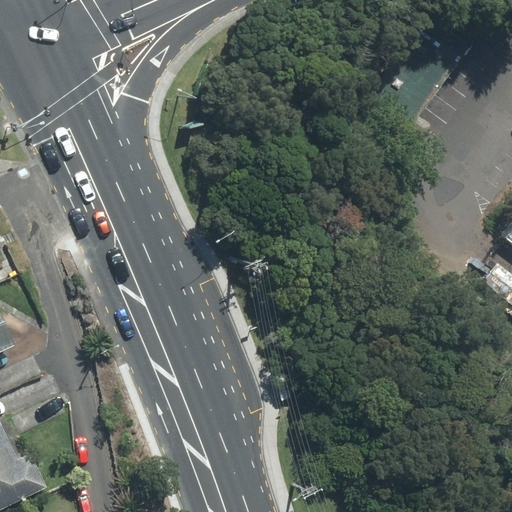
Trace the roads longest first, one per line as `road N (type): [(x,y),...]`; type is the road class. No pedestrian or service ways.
road 1 (primary): [(101,199),(231,511)]
road 2 (primary): [(233,0),(168,46),(144,81),(101,199)]
road 3 (primary): [(41,56),(101,199)]
road 4 (tertiary): [(155,0),(41,56)]
